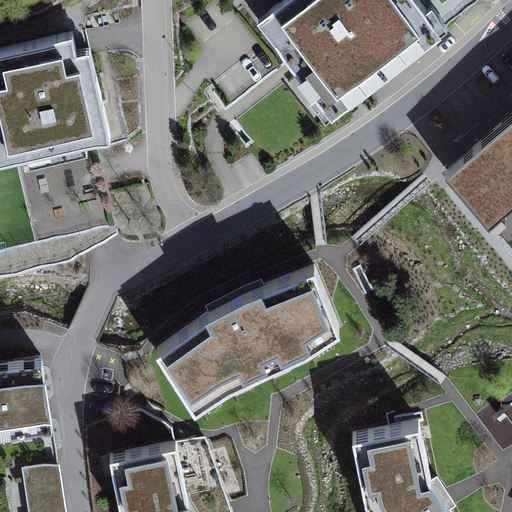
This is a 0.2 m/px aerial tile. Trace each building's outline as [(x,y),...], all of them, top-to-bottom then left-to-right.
[(284,0),(259,20),(333,116),(445,29),(422,0),(284,0)] [(0,159),(102,138),(83,51),(69,55),(66,38),(0,51),(0,159)] [(511,118),(449,172),(492,221),(511,203),(511,118)] [(209,311),(159,349),(197,408),(230,383),(311,349),(343,328),(317,265),(248,291),(209,311)] [(42,357),(0,363),(0,434),(53,426),(42,357)] [(422,421),(356,434),(369,496),(380,511),(457,511),(450,502),(434,479),(422,421)] [(176,442),(111,454),(122,511),(196,511),(186,497),(176,442)] [(66,511),(59,461),(23,467),(29,511),(66,511)]
